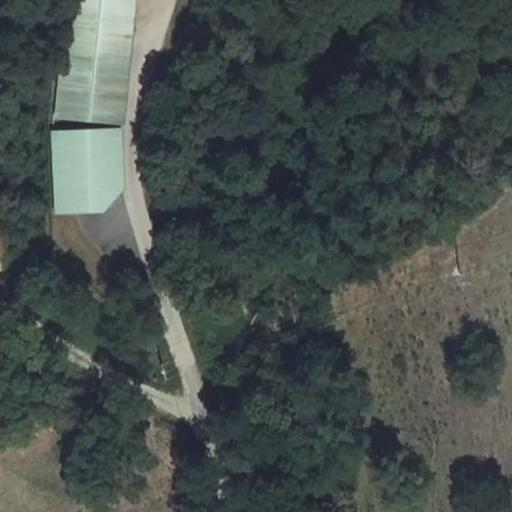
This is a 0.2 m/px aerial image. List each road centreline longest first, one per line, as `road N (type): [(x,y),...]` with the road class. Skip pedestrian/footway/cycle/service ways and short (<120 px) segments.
road 1 (track): [(196,414),(31,325),(0,296)]
road 2 (unclassified): [(221,511),(165,291)]
